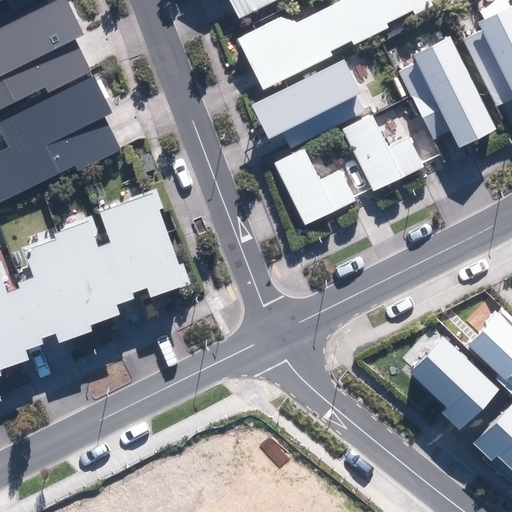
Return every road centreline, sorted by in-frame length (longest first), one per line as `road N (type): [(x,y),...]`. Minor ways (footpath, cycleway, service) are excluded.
road 1 (residential): [(276,330),(148,0)]
road 2 (tertiary): [(0,466),(276,330)]
road 3 (tertiary): [(276,330),(511,210)]
road 4 (residential): [(445,500),(344,414),(276,330)]
